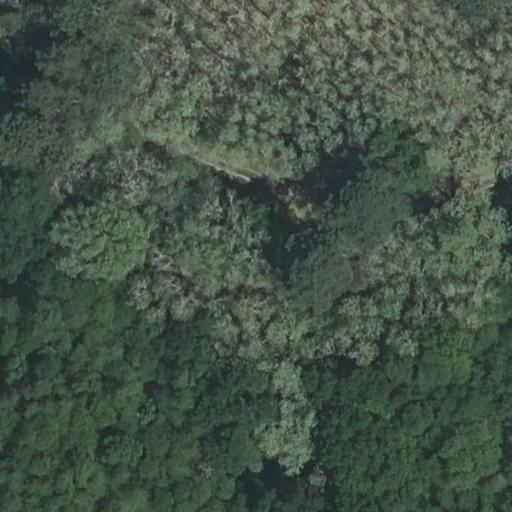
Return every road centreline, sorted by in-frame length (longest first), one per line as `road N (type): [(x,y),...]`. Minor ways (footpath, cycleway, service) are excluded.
road 1 (track): [(0,36),(250,182),(390,205)]
road 2 (track): [(390,205),(511,175)]
